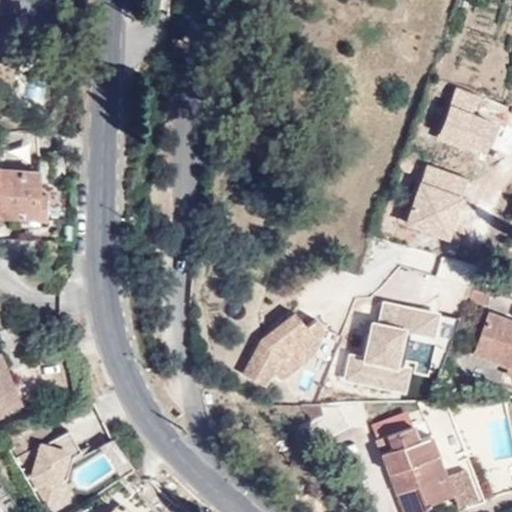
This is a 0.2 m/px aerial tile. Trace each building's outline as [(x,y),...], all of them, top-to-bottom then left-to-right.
[(0,215),(44,218),(46,195),(38,194),(39,173),(0,170),(0,215)] [(471,303),(488,306),(489,294),(473,291),(471,303)] [(242,377),(263,389),(271,375),(291,386),(325,326),(284,303),(242,377)] [(345,354),(340,384),(403,393),(408,361),(446,366),(454,315),(378,303),(374,325),(366,324),(361,356),(345,354)] [(474,355),(510,368),(511,368),(511,321),(489,314),(474,355)] [(0,414),(21,406),(0,356),(0,414)] [(320,403),(299,404),(308,422),(323,416),(320,403)] [(372,426),(378,439),(413,427),(407,413),(372,426)] [(413,427),(378,439),(404,511),(420,511),(427,510),(425,506),(445,498),(438,480),(446,477),(431,435),(418,440),(413,427)] [(67,472),(83,496),(125,466),(108,442),(67,472)] [(34,500),(65,500),(64,450),(34,450),(34,500)] [(446,477),(453,495),(465,490),(457,472),(446,477)] [(438,480),(445,498),(453,495),(446,477),(438,480)]
